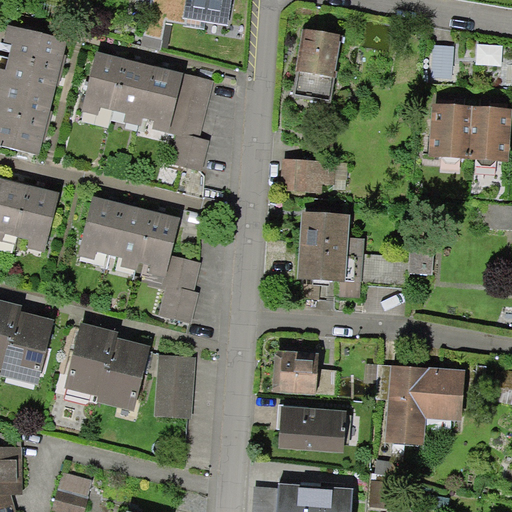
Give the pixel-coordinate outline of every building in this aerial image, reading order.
[(170,0),(151,0),(144,36),(162,40),(166,21),(170,0)] [(207,21),(227,24),(231,0),(170,0),(166,21),(205,27),(207,21)] [(4,42),(14,44),(10,59),(56,70),(63,41),(7,27),(4,42)] [(337,36),(303,30),(293,96),(327,102),(337,36)] [(432,74),(451,76),(453,48),(435,46),(432,74)] [(97,116),(99,106),(114,109),(125,63),(96,56),(82,112),(97,116)] [(0,71),(0,86),(49,99),(56,70),(10,59),(7,73),(0,71)] [(125,123),(140,126),(142,116),(153,70),(125,63),(114,109),(128,113),(125,123)] [(154,130),(169,133),(182,77),(153,70),(142,116),(157,120),(154,130)] [(212,81),(183,74),(182,77),(169,133),(178,136),(198,140),(212,81)] [(0,117),(42,127),(49,99),(0,86),(0,117)] [(432,158),(441,159),(440,171),(459,172),(460,160),(468,160),(471,111),(435,108),(432,158)] [(495,177),(496,162),(505,163),(508,113),(471,111),(468,160),(477,161),(476,176),(495,177)] [(0,147),(35,156),(42,127),(0,117),(0,147)] [(178,136),(171,165),(201,172),(208,143),(198,140),(178,136)] [(282,189),(317,191),(318,182),(329,183),(331,162),(319,161),(284,159),(282,189)] [(0,242),(0,243),(3,233),(17,236),(28,190),(0,183),(0,242)] [(29,250),(43,253),(57,197),(28,190),(17,236),(32,240),(29,250)] [(93,261),(95,251),(110,254),(121,208),(92,201),(79,257),(93,261)] [(511,207),(484,204),(482,229),(511,230),(511,207)] [(122,268),(136,271),(139,261),(150,215),(121,208),(110,254),(124,258),(122,268)] [(363,240),(343,238),(344,216),(302,213),(298,278),(340,281),(339,296),(357,297),(359,297),(363,240)] [(150,275),(165,278),(170,258),(178,222),(150,215),(139,261),(153,265),(150,275)] [(408,287),(409,272),(429,273),(432,237),(410,236),(408,256),(365,254),(363,284),(408,287)] [(165,278),(163,287),(168,288),(192,294),(199,265),(170,258),(165,278)] [(168,288),(161,318),(190,325),(197,296),(192,294),(168,288)] [(17,309),(0,304),(0,365),(3,366),(16,315),(17,309)] [(36,384),(51,324),(16,315),(3,366),(2,372),(20,377),(19,380),(36,384)] [(115,336),(80,328),(65,388),(78,391),(79,388),(101,394),(113,342),(115,336)] [(133,411),(148,351),(113,342),(101,394),(99,400),(117,404),(116,407),(133,411)] [(275,353),(272,389),(314,393),(318,356),(275,353)] [(191,357),(161,355),(157,415),(187,417),(191,357)] [(420,412),(455,415),(458,374),(393,369),(388,438),(418,440),(420,412)] [(501,386),(511,387),(511,374),(503,373),(501,386)] [(341,449),(344,416),(281,411),(278,443),(341,449)] [(0,511),(13,511),(14,511),(9,491),(19,492),(18,449),(5,448),(7,437),(0,435),(0,511)] [(271,489),(281,491),(276,511),(349,511),(355,489),(333,484),(305,477),(304,480),(284,476),(274,474),(271,489)] [(83,511),(91,484),(61,475),(52,506),(73,511),(83,511)]
